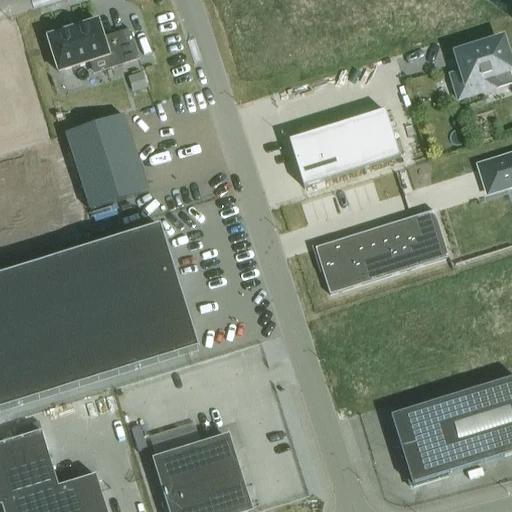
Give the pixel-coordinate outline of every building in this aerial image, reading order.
[(104,43),(99,25),(98,23),(48,39),(59,74),(110,58),(109,56),(118,53),(122,67),(140,61),(130,31),(113,36),(114,40),(104,43)] [(463,73),(451,77),(459,102),(484,94),(480,81),(493,77),(511,71),(502,42),(477,50),(477,49),(468,52),(468,53),(458,56),(463,73)] [(143,74),(129,78),(133,94),(148,90),(143,74)] [(304,189),(400,159),(386,113),(290,143),(304,189)] [(124,115),(66,133),(91,210),(148,191),(124,115)] [(511,158),(480,168),(488,195),(511,188),(511,158)] [(435,214),(316,249),(330,297),(449,261),(435,214)] [(160,230),(0,280),(0,414),(199,352),(160,230)] [(411,490),(449,478),(449,476),(511,455),(511,381),(392,419),(402,450),(400,451),(411,490)] [(59,489),(44,438),(42,434),(0,447),(0,508),(3,508),(4,511),(107,511),(97,478),(59,489)] [(234,465),(225,438),(153,461),(168,511),(253,511),(238,464),(234,465)]
